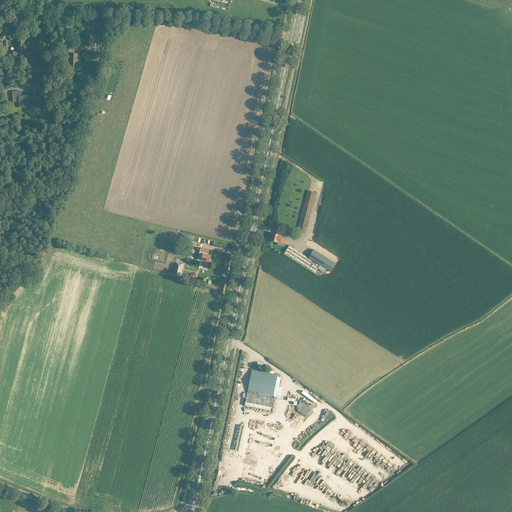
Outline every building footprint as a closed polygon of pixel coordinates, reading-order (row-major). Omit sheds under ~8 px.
[(210,7),(229,11),(230,6),(231,0),(211,0),(211,2),(210,7)] [(81,46),(95,47),(96,43),(94,43),(94,35),(84,35),(84,37),(81,37),(81,42),(81,46)] [(34,51),(34,48),(35,43),(24,43),(24,41),(17,40),(17,56),(23,56),(23,51),(34,51)] [(68,54),(68,69),(77,69),(78,59),(73,59),(73,54),(68,54)] [(21,107),(26,107),(28,107),(28,105),(39,104),(38,93),(32,93),(28,94),(29,96),(19,97),(18,91),(12,92),(13,101),(21,100),(22,107),(21,107)] [(297,232),(302,233),(305,234),(312,209),(311,209),(316,193),(308,191),(304,207),(303,207),(297,232)] [(271,241),(276,242),(278,242),(281,243),(281,245),(285,246),(286,240),(283,239),(284,236),(273,233),(271,241)] [(307,244),(336,263),(343,253),(313,233),(307,244)] [(293,248),(289,246),(284,254),(315,273),(318,268),(324,272),(326,269),(331,272),(336,264),(314,250),(308,258),(298,251),(300,249),(294,245),(293,248)] [(191,246),(190,253),(197,254),(198,247),(191,246)] [(201,248),(200,252),(204,253),(202,261),(204,261),(209,262),(211,255),(208,255),(208,254),(209,250),(201,248)] [(176,263),(173,275),(181,277),(183,265),(176,263)] [(246,402),(245,406),(270,411),(271,407),(272,407),(273,398),(277,399),(282,400),(282,396),(281,396),(282,394),(283,388),(283,387),(279,387),(281,377),(278,377),(278,375),(274,374),(272,374),(267,373),(257,371),(252,370),(248,392),(249,392),(248,393),(247,393),(246,402)] [(302,403),(297,411),(306,417),(312,409),(302,403)]
